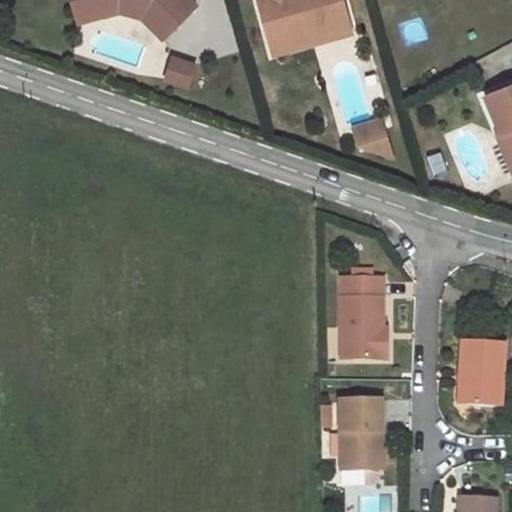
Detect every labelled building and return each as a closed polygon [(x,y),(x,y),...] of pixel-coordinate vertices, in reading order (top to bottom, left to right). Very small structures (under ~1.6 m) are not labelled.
[(70,0),(74,14),(120,1),(123,11),(123,14),(137,18),(139,16),(146,8),(171,32),(196,7),(189,0),(70,0)] [(257,0),(269,37),(313,24),(316,34),(349,24),(341,0),(257,0)] [(120,1),(74,14),(77,24),(123,11),(120,1)] [(146,8),(139,16),(163,40),(171,32),(146,8)] [(313,24),(269,37),(274,54),(351,31),(349,24),(316,34),(313,24)] [(197,68),(175,60),(168,82),(189,89),(197,68)] [(511,80),(484,92),(511,166),(511,80)] [(388,329),(388,277),(339,277),(339,359),(381,359),(381,329),(388,329)] [(504,404),(507,337),(465,335),(463,372),(474,372),(473,403),(504,404)] [(463,372),(462,402),(473,403),(474,372),(463,372)] [(346,400),(347,472),(375,471),(374,433),(382,432),(381,399),(346,400)] [(385,491),(353,492),(353,510),(386,509),(385,491)] [(503,511),(504,498),(468,498),(467,511),(503,511)]
